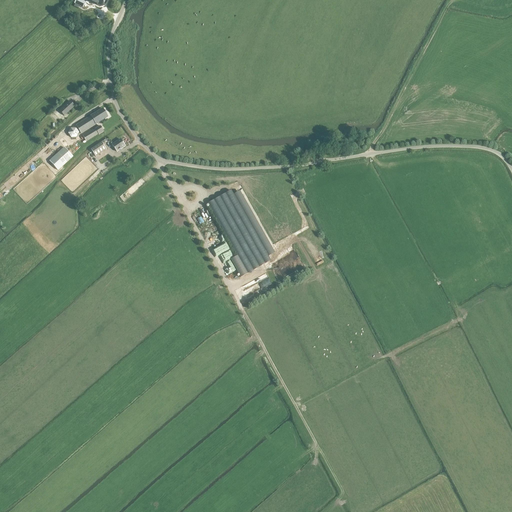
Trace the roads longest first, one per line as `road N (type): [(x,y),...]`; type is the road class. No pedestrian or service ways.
road 1 (unclassified): [(511,169),(485,147),(464,145),(238,169),(163,160),(125,121),(109,73),(110,42),(126,0)]
road 2 (track): [(182,204),(344,494),(337,502)]
road 3 (track): [(459,319),(295,406)]
road 4 (track): [(452,0),(370,153)]
